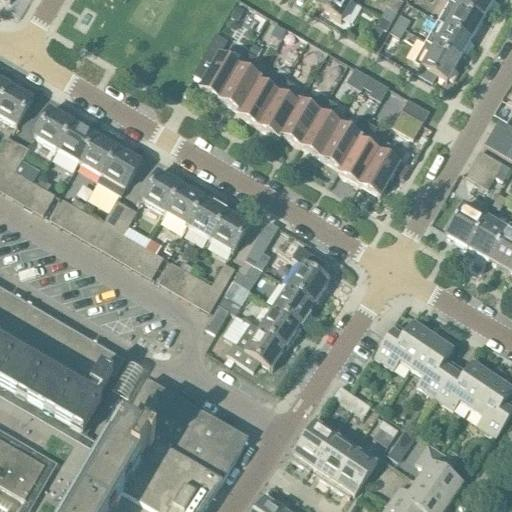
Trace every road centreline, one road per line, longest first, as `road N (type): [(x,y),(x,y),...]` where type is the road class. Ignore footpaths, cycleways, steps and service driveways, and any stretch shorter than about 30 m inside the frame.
road 1 (residential): [(391,271),(20,55)]
road 2 (residential): [(391,271),(511,64)]
road 3 (residential): [(283,435),(391,271)]
road 4 (residential): [(511,343),(391,271)]
